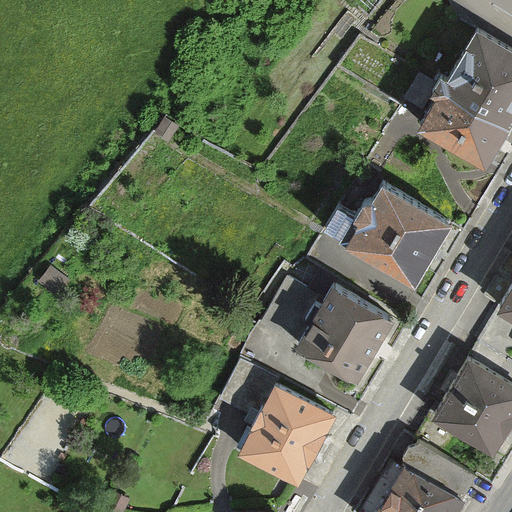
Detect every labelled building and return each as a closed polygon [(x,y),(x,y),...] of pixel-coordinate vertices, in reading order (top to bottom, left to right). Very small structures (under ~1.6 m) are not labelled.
[(443,84),(507,123),(511,114),(511,47),(477,27),(443,84)] [(485,159),(507,123),(443,84),(421,121),(485,159)] [(339,202),(325,225),(414,278),(449,220),(382,179),(361,214),(339,202)] [(287,273),(260,318),(356,374),(391,315),(333,281),(321,302),(315,298),(309,309),(301,305),(311,288),(287,273)] [(511,280),(495,309),(511,319),(511,280)] [(511,428),(511,379),(469,353),(431,414),(497,453),(511,428)] [(299,482),(335,414),(275,382),(278,377),(241,356),(223,390),(256,408),(235,447),(299,482)] [(454,511),(463,498),(402,461),(370,511),(454,511)]
